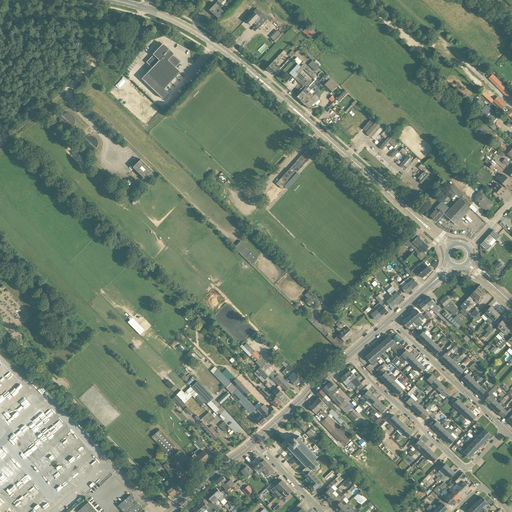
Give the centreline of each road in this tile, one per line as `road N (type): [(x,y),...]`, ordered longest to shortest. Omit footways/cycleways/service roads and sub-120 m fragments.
road 1 (tertiary): [(448,246),(215,44),(143,7)]
road 2 (track): [(304,396),(269,361),(259,331),(125,199)]
road 3 (residential): [(350,354),(466,469),(504,430)]
road 4 (unclassified): [(143,7),(121,40),(68,87),(5,139),(0,126)]
road 5 (residential): [(504,430),(389,320)]
road 6 (unknown): [(154,511),(112,462),(51,511)]
road 7 (tertiary): [(255,440),(350,354)]
